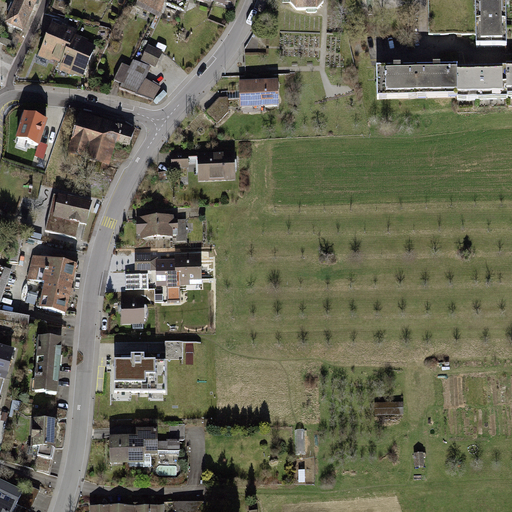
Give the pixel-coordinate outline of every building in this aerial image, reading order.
[(14,0),(16,1),(6,26),(24,34),(37,0),(14,0)] [(138,0),(135,6),(160,18),(166,0),(138,0)] [(236,0),(213,0),(213,2),(234,8),(236,0)] [(291,0),(291,3),(298,10),(319,10),(326,2),(325,0),(291,0)] [(505,0),(473,0),(474,43),(505,44),(505,0)] [(62,28),(53,24),(39,57),(52,63),(53,60),(61,64),(68,48),(70,49),(76,36),(78,31),(63,25),(62,28)] [(89,41),(76,36),(70,49),(68,48),(61,64),(58,71),(72,77),(73,75),(83,79),(96,48),(87,44),(89,41)] [(149,47),(142,61),(157,68),(163,54),(149,47)] [(131,68),(122,64),(115,82),(122,85),(120,90),(137,95),(145,79),(151,68),(135,61),(131,68)] [(511,67),(494,68),(494,97),(511,96),(511,67)] [(490,68),(456,69),(457,97),(491,96),(490,68)] [(451,70),(421,71),(422,98),(451,97),(451,70)] [(417,99),(417,71),(377,71),(377,99),(417,99)] [(160,88),(145,79),(137,95),(154,101),(160,88)] [(279,82),(239,84),(241,109),(280,107),(279,82)] [(220,99),(205,115),(217,126),(229,114),(229,99),(220,99)] [(136,130),(80,113),(68,156),(110,168),(116,149),(129,153),(136,130)] [(46,122),(26,115),(17,141),(38,148),(46,122)] [(173,168),(191,168),(191,154),(174,154),(173,168)] [(249,154),(198,154),(198,181),(249,181),(249,154)] [(92,204),(54,195),(46,232),(76,240),(81,223),(87,225),(92,204)] [(189,216),(140,220),(143,248),(191,244),(189,216)] [(80,259),(53,253),(52,258),(33,255),(28,279),(44,283),(39,307),(67,315),(80,259)] [(206,253),(157,257),(160,289),(209,285),(206,253)] [(153,299),(121,299),(121,328),(153,328),(153,299)] [(63,337),(39,335),(34,392),(58,395),(63,337)] [(184,341),(165,342),(165,359),(184,359),(184,341)] [(15,348),(0,344),(0,394),(2,395),(15,348)] [(131,359),(114,359),(115,392),(165,391),(165,360),(145,359),(144,354),(131,354),(131,359)] [(378,417),(406,415),(405,402),(377,404),(378,417)] [(69,431),(45,425),(32,475),(55,481),(69,431)] [(139,439),(129,439),(130,461),(130,466),(144,466),(144,453),(157,454),(179,454),(179,440),(184,441),(185,426),(139,425),(139,439)] [(129,439),(111,439),(112,461),(130,461),(129,439)] [(12,511),(24,490),(0,478),(0,511),(12,511)] [(174,511),(205,511),(206,502),(174,503),(174,511)]
